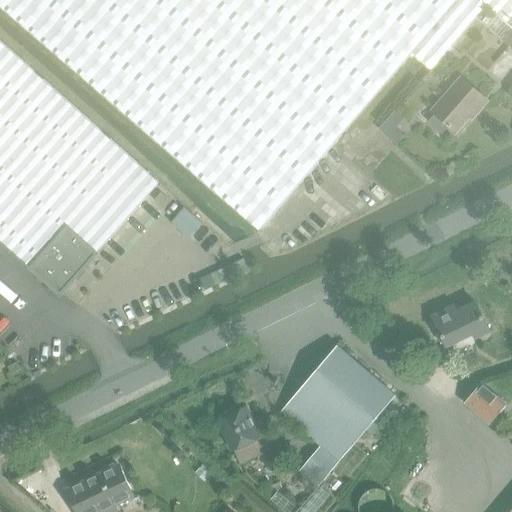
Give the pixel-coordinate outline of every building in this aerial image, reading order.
[(511,0),(0,0),(0,11),(191,173),(265,236),(413,55),(433,71),(487,6),(509,23),(511,18),(511,0)] [(511,28),(510,28),(501,39),(511,48),(511,28)] [(0,238),(61,293),(160,183),(0,40),(0,238)] [(435,113),(428,121),(443,133),(449,126),(457,133),(487,98),(463,78),(434,112),(435,113)] [(184,207),(171,222),(190,239),(203,223),(184,207)] [(490,331),(477,303),(458,312),(455,307),(433,318),(441,333),(440,333),(437,334),(442,344),(445,343),(447,346),(474,333),(476,338),(490,331)] [(395,396),(337,347),(279,413),(319,447),(298,473),(316,487),(337,463),(339,461),(395,396)] [(481,385),(464,405),(490,427),(507,406),(481,385)] [(239,467),(274,450),(260,422),(251,427),(242,407),(230,413),(226,411),(220,414),(218,420),(216,421),(239,467)] [(106,473),(69,490),(77,505),(74,507),(75,511),(119,511),(116,504),(136,494),(123,465),(119,467),(117,462),(104,469),(106,473)] [(319,486),(296,511),(312,511),(328,493),(319,486)] [(277,491),(271,499),(286,511),(290,511),(295,506),(277,491)]
